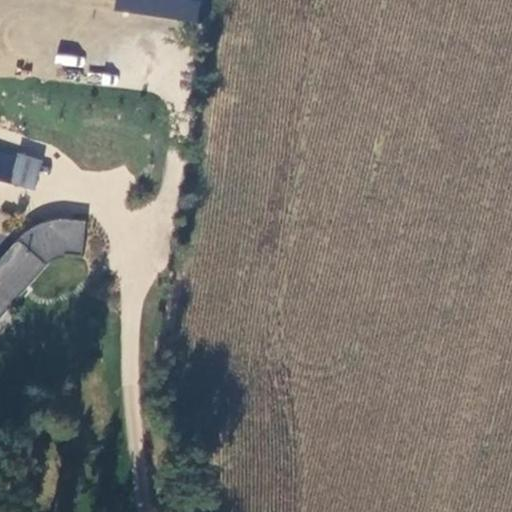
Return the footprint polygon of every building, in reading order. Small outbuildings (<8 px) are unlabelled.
[(142,0),(142,10),(186,15),(187,0),(142,0)] [(57,52),(54,64),(79,69),(81,57),(57,52)] [(18,158),(0,152),(0,184),(8,187),(18,158)] [(18,158),(8,187),(27,193),(36,164),(18,158)] [(72,248),(75,222),(35,226),(0,267),(0,313),(3,316),(54,258),(72,248)]
